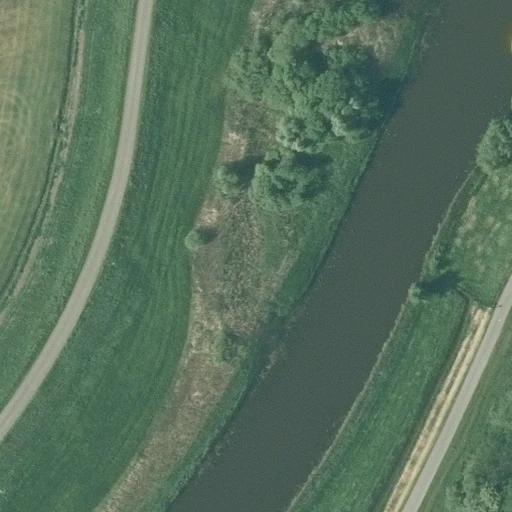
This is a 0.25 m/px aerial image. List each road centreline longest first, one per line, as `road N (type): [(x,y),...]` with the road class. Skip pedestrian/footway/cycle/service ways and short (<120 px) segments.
road 1 (unclassified): [(0,430),(58,341),(100,239),(128,132),(144,0)]
road 2 (unclassified): [(410,511),(511,285)]
